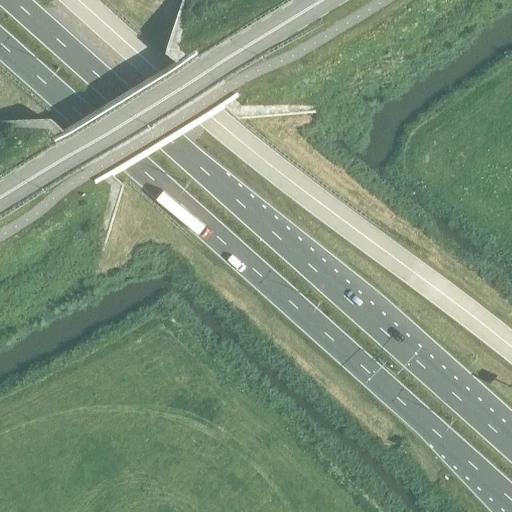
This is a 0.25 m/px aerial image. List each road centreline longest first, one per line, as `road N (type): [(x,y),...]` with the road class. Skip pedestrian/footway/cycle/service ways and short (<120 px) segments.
road 1 (trunk): [(0,41),(511,501)]
road 2 (trunk): [(511,446),(12,0)]
road 3 (unclassified): [(195,77),(0,197)]
road 4 (unclassified): [(195,77),(321,0)]
